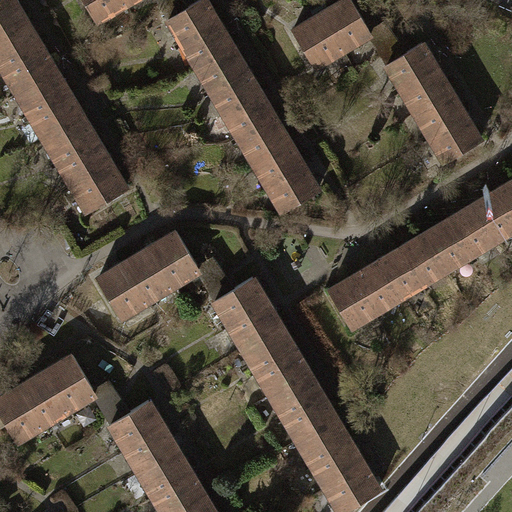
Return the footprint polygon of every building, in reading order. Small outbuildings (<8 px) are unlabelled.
[(0,0),(0,69),(84,209),(122,186),(9,0),(0,0)] [(80,0),(92,19),(124,0),(80,0)] [(183,6),(178,0),(152,0),(164,17),(183,6)] [(279,210),(315,190),(201,0),(192,0),(183,6),(164,17),(279,210)] [(336,0),(289,29),(311,65),(364,33),(367,32),(365,28),(347,0),(336,0)] [(400,52),(379,21),(365,28),(367,32),(364,33),(382,62),(400,52)] [(441,160),(477,139),(418,41),(400,52),(382,62),(441,160)] [(511,178),(326,290),(347,325),(511,226),(511,178)] [(195,268),(173,231),(147,246),(168,284),(195,268)] [(168,284),(147,246),(120,262),(142,299),(168,284)] [(199,263),(218,294),(227,289),(209,258),(199,263)] [(142,299),(120,262),(94,277),(115,314),(142,299)] [(263,300),(249,276),(227,289),(218,294),(211,299),(225,322),(263,300)] [(277,323),(263,300),(225,322),(239,346),(277,323)] [(291,347),(277,323),(239,346),(253,370),(291,347)] [(305,370),(291,347),(253,370),(267,393),(305,370)] [(88,392),(91,391),(89,388),(69,353),(42,369),(65,406),(88,392)] [(39,422),(65,406),(42,369),(16,385),(39,422)] [(319,394),(305,370),(267,393),(281,417),(319,394)] [(106,422),(124,412),(104,379),(89,388),(91,391),(88,392),(106,422)] [(0,416),(13,438),(39,422),(16,385),(0,394),(0,416)] [(333,418),(319,394),(281,417),(295,440),(333,418)] [(106,422),(159,511),(212,511),(145,399),(124,412),(106,422)] [(347,441),(333,418),(295,440),(309,464),(347,441)] [(361,465),(347,441),(309,464),(323,487),(361,465)] [(376,488),(361,465),(323,487),(338,511),(376,488)]
